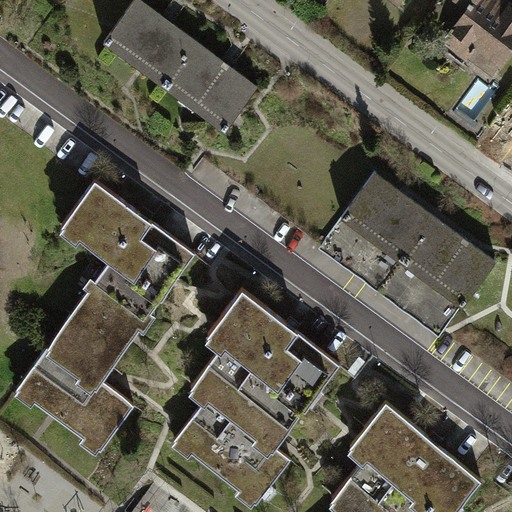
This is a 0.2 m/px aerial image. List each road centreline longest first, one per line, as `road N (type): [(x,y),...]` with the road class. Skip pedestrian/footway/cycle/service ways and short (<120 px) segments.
road 1 (residential): [(0,52),(511,429)]
road 2 (tertiary): [(238,0),(511,200)]
